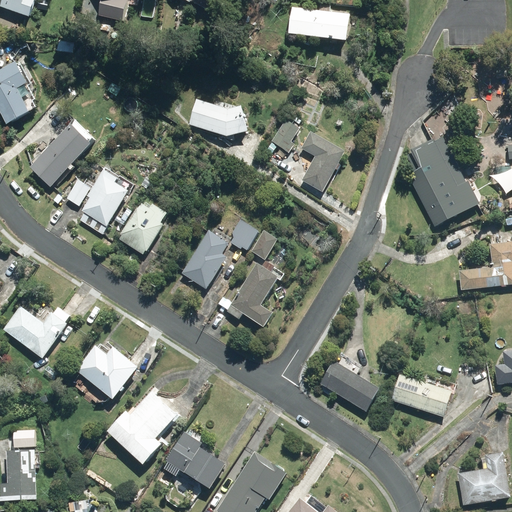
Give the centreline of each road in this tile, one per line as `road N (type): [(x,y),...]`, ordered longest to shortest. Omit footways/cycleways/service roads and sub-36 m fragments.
road 1 (residential): [(275,390),(363,238),(397,128),(420,84)]
road 2 (residential): [(0,198),(44,242),(275,390)]
road 3 (residential): [(275,390),(375,460),(411,511)]
